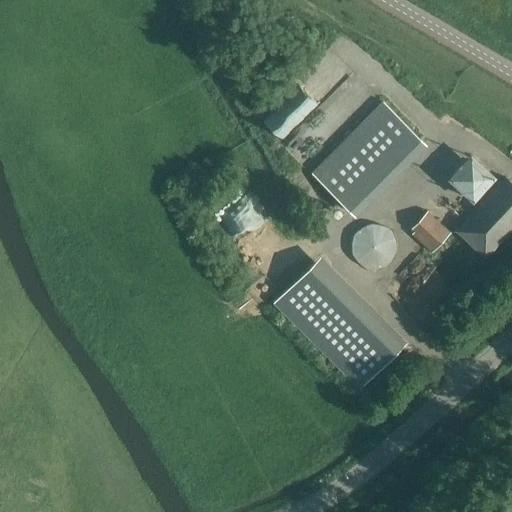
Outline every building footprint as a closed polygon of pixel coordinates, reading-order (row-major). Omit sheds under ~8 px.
[(259,112),(279,134),(353,69),(332,46),(259,112)] [(282,136),(309,163),(376,98),(350,71),(282,136)] [(309,176),(345,213),(418,141),(382,105),(309,176)] [(474,200),(497,175),(472,150),(448,176),(474,200)] [(485,259),(511,229),(511,182),(505,177),(455,231),(485,259)] [(237,191),(211,203),(231,248),(257,237),(237,191)] [(432,252),(451,231),(428,210),(411,228),(415,231),(412,233),(432,252)] [(394,254),(395,246),(393,238),(391,234),(388,229),(384,226),(380,224),(372,222),(366,223),(362,224),(355,228),(351,232),(349,237),(347,241),(347,246),(347,251),(349,255),(351,259),(353,263),(360,268),(364,269),(370,270),(374,270),(379,269),(384,267),(388,263),(391,259),(394,254)] [(275,300),(361,386),(407,341),(320,254),(275,300)]
